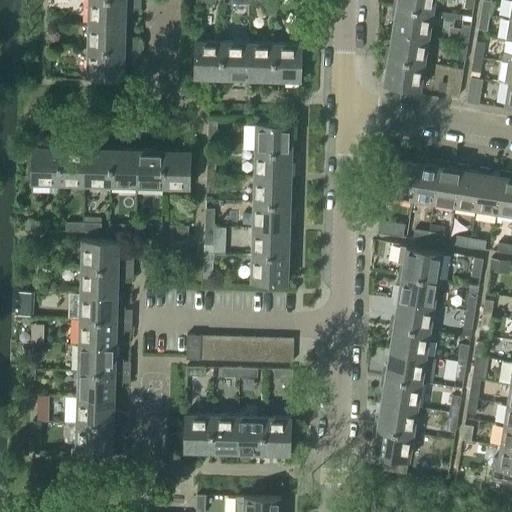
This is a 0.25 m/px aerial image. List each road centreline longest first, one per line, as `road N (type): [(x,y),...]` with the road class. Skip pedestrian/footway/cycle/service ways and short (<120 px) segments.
road 1 (residential): [(340,324),(344,110)]
road 2 (residential): [(340,324),(136,319)]
road 3 (residential): [(330,511),(340,324)]
road 4 (residential): [(511,134),(344,110)]
